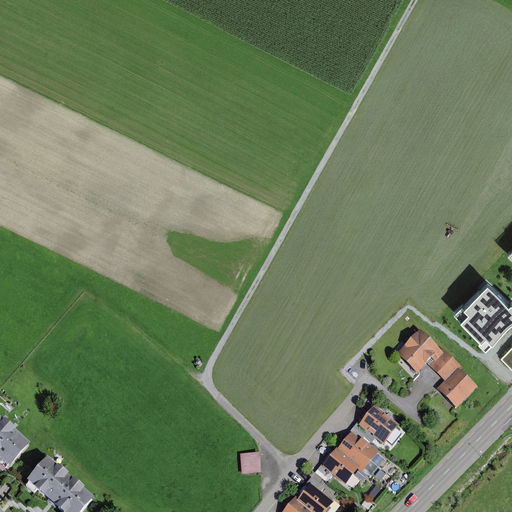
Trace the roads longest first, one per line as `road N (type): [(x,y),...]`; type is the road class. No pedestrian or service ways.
road 1 (track): [(294,469),(205,379),(413,0)]
road 2 (residential): [(259,511),(365,381),(422,421)]
road 3 (primary): [(511,407),(407,511)]
